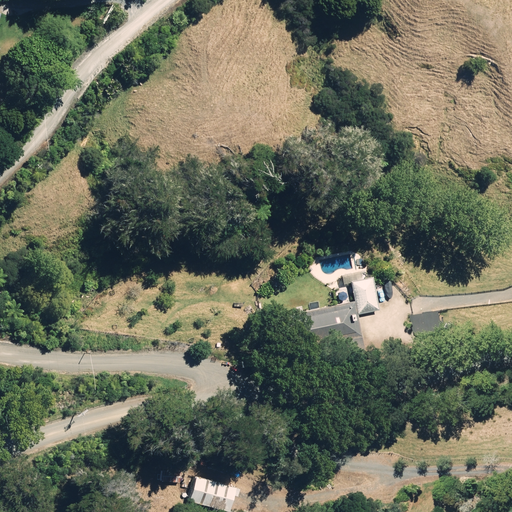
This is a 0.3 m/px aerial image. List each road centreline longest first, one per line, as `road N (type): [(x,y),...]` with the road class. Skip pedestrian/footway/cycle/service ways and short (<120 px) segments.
road 1 (unclassified): [(241,392),(511,355)]
road 2 (unclassified): [(0,356),(202,366),(241,392)]
road 3 (unclassified): [(0,453),(174,402),(241,392)]
road 4 (unclassified): [(161,0),(89,59),(0,158)]
